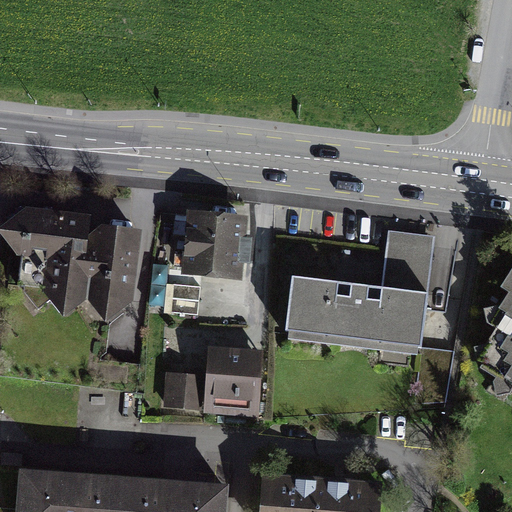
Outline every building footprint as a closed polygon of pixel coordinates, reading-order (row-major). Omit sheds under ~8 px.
[(29,211),(6,230),(26,254),(22,286),(27,287),(26,292),(40,310),(53,301),(67,315),(90,299),(111,320),(135,299),(143,234),(88,226),(89,219),(29,211)] [(186,271),(237,276),(243,218),(191,213),(186,271)] [(388,232),(382,287),(374,349),(420,355),(435,238),(388,232)] [(511,275),(487,312),(511,328),(511,338),(501,355),(511,362),(511,374),(507,381),(511,384),(511,275)] [(286,339),(374,349),(382,287),(294,276),(286,339)] [(209,352),(207,411),(255,413),(258,354),(209,352)] [(168,376),(165,408),(193,411),(196,378),(168,376)] [(269,478),(266,511),(373,511),(375,483),(269,478)] [(31,480),(29,511),(127,511),(129,486),(31,480)] [(129,486),(127,511),(224,511),(226,491),(129,486)]
